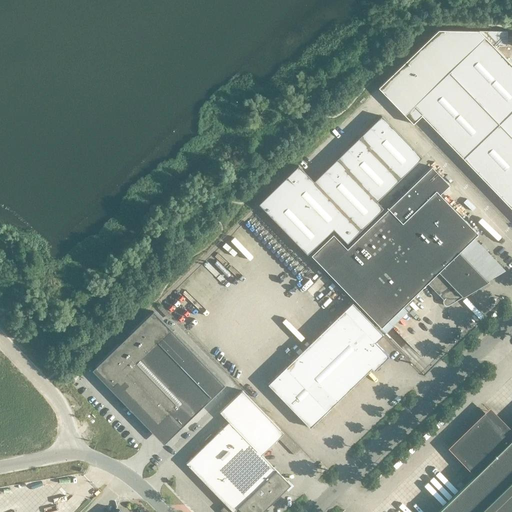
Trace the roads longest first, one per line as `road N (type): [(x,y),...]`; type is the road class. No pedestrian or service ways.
road 1 (unclassified): [(311,511),(511,319)]
road 2 (unknown): [(323,446),(361,495),(382,501),(511,369)]
road 3 (unknown): [(323,446),(251,376),(238,348),(243,329),(271,297)]
road 4 (unclassified): [(70,454),(64,408),(0,338)]
road 5 (unknown): [(323,446),(390,385),(415,383),(428,399)]
